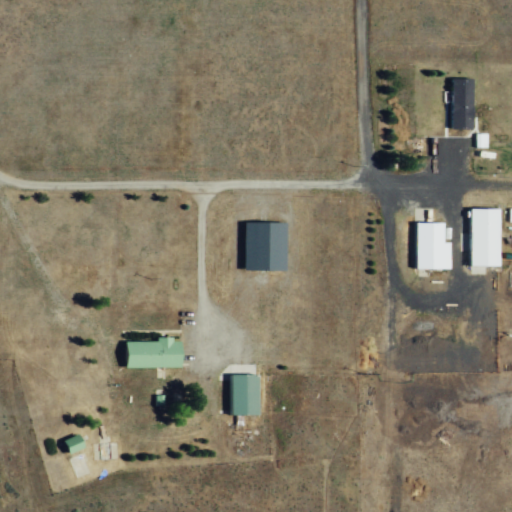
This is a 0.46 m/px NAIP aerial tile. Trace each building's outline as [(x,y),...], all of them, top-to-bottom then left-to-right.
[(447,127),(469,128),(470,78),(448,77),(447,127)] [(496,266),(497,208),(467,208),(466,265),(496,266)] [(284,222),(242,221),(241,269),(283,270),(284,222)] [(447,242),(441,242),(440,222),(412,222),(413,269),(448,268),(447,242)] [(123,368),(179,366),(178,338),(154,338),(154,341),(122,341),(123,368)] [(228,415),(256,414),(255,374),(227,374),(228,415)] [(65,453),(81,448),(76,434),(60,440),(65,453)]
